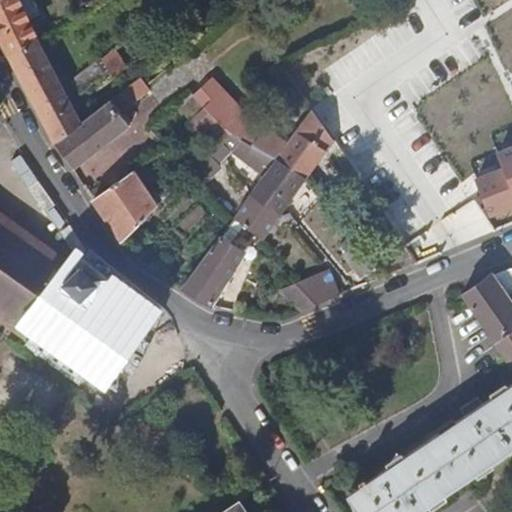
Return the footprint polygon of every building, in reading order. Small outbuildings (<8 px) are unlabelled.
[(0,0),(0,36),(10,57),(40,42),(19,0),(0,0)] [(83,123),(94,114),(89,108),(79,115),(67,95),(40,42),(10,57),(34,103),(38,110),(57,145),(83,126),(83,123)] [(147,88),(155,80),(147,72),(138,79),(147,88)] [(139,89),(135,82),(120,93),(112,100),(117,107),(139,89)] [(173,97),(177,102),(181,105),(193,94),(185,86),(173,97)] [(204,139),(216,153),(225,144),(233,136),(225,128),(193,94),(181,105),(208,135),(204,139)] [(131,126),(117,107),(112,100),(94,114),(83,123),(83,126),(57,145),(74,169),(131,126)] [(259,117),(249,107),(225,128),(233,136),(236,138),(259,117)] [(280,161),(308,180),(336,142),(313,109),(278,159),(280,161)] [(232,151),(242,141),(236,138),(233,136),(225,144),(232,151)] [(218,163),(228,155),(232,151),(225,144),(216,153),(212,157),(218,163)] [(506,164),(511,179),(511,149),(502,153),(506,164)] [(199,180),(218,163),(212,157),(203,165),(194,174),(199,180)] [(264,180),(253,196),(282,217),(308,180),(280,161),(264,180)] [(124,240),(158,208),(145,188),(154,180),(142,164),(95,199),(124,240)] [(511,179),(506,164),(475,177),(491,219),(511,208),(511,179)] [(253,196),(237,218),(238,219),(246,226),(263,239),(265,240),(282,217),(253,196)] [(137,313),(110,291),(112,288),(109,286),(106,289),(98,283),(101,280),(97,276),(94,279),(90,275),(92,272),(89,268),(86,271),(82,268),(84,265),(80,261),(78,264),(75,262),(72,265),(39,239),(0,208),(0,318),(19,333),(31,320),(35,323),(40,318),(49,326),(46,329),(50,333),(54,329),(64,337),(61,340),(65,344),(69,340),(79,348),(76,351),(81,355),(85,351),(96,359),(93,363),(97,367),(104,356),(112,355),(115,358),(119,354),(114,351),(118,345),(123,347),(126,342),(122,339),(123,331),(128,331),(131,322),(137,313)] [(238,219),(223,236),(234,243),(246,226),(238,219)] [(234,243),(223,236),(184,289),(210,305),(246,253),(234,243)] [(330,269),(298,283),(319,305),(338,297),(341,295),(330,269)] [(490,277),(468,294),(511,361),(511,305),(501,292),(490,277)] [(283,290),(305,311),(319,305),(298,283),(283,290)] [(361,511),(412,511),(511,449),(511,385),(348,490),(361,511)] [(240,511),(234,501),(217,511),(240,511)]
